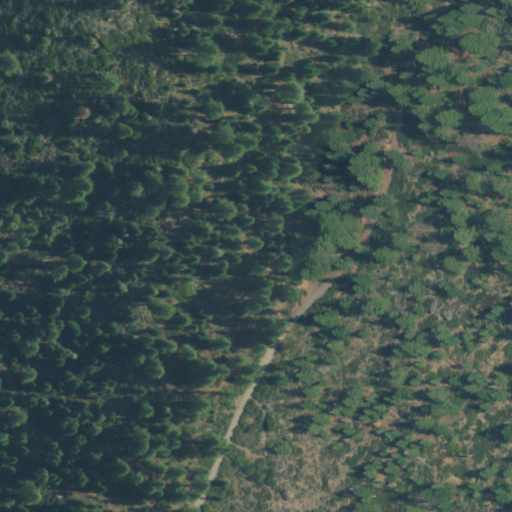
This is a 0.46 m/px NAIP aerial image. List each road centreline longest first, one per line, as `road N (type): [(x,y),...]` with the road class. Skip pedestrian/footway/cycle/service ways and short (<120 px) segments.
road 1 (track): [(183,511),(258,373),(314,308),(386,190),(435,0)]
road 2 (track): [(0,295),(92,314),(191,364),(240,408)]
